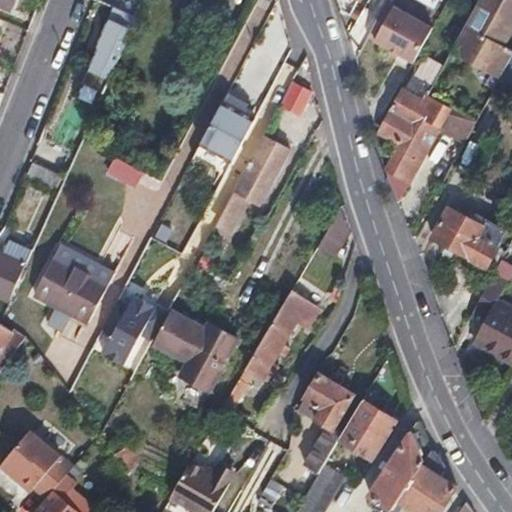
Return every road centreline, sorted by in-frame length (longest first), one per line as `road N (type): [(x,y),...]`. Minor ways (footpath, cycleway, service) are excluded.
road 1 (residential): [(511,511),(449,408),(362,169),(312,0)]
road 2 (residential): [(74,0),(0,179)]
